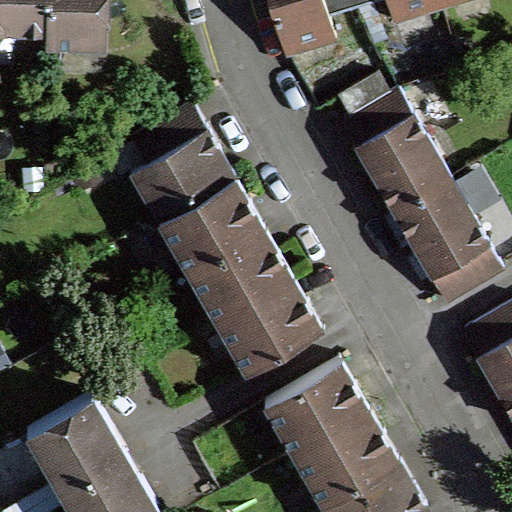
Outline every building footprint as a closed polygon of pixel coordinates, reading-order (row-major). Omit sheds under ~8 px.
[(0,0),(0,23),(52,24),(52,0),(0,0)] [(52,0),(52,24),(52,39),(110,40),(110,0),(52,0)] [(272,0),(286,47),(338,33),(332,14),(328,0),(272,0)] [(328,0),(332,14),(362,5),(360,0),(328,0)] [(393,0),(398,16),(448,2),(447,0),(393,0)] [(339,84),(350,103),(388,81),(377,62),(339,84)] [(370,160),(397,206),(454,173),(397,76),(388,81),(350,103),(340,109),(370,160)] [(134,168),(164,219),(227,183),(232,180),(217,153),(225,149),(211,124),(195,98),(136,132),(151,158),(134,168)] [(454,173),(397,206),(424,253),(449,297),(506,265),(454,173)] [(227,183),(164,219),(192,268),(255,231),(242,208),(227,183)] [(255,231),(192,268),(221,318),(284,281),(271,258),(255,231)] [(298,305),(284,281),(221,318),(250,367),(313,330),(298,305)] [(493,370),(511,402),(511,299),(467,325),(493,370)] [(268,397),(296,446),(359,410),(348,391),(330,361),(268,397)] [(30,427),(64,487),(116,457),(103,433),(116,425),(104,406),(94,389),(30,427)] [(359,410),(296,446),(325,495),(387,459),(374,437),(359,410)] [(387,459),(325,495),(334,511),(417,511),(431,504),(415,478),(408,482),(401,471),(392,456),(387,459)] [(116,457),(64,487),(78,511),(157,511),(164,508),(149,486),(143,473),(130,480),(116,457)]
